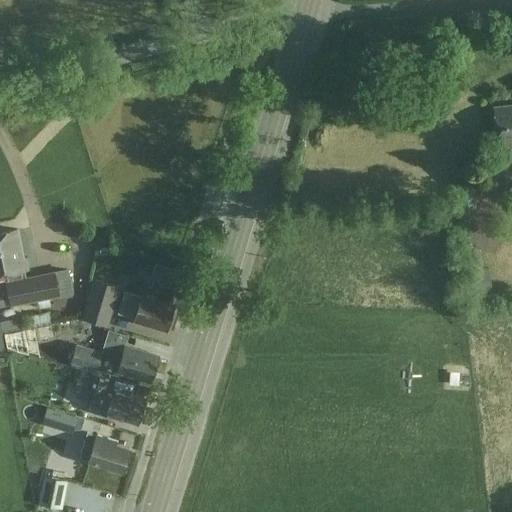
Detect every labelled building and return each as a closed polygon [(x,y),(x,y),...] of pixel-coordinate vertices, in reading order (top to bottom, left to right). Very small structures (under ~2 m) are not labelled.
[(511,103),(493,105),(496,142),(511,140),(511,103)] [(475,206),(473,182),(457,184),(460,208),(475,206)] [(0,273),(6,272),(7,272),(9,281),(7,281),(12,303),(59,294),(55,271),(27,277),(25,268),(26,268),(18,228),(0,231),(0,273)] [(98,277),(84,317),(107,325),(121,285),(98,277)] [(172,303),(143,294),(135,318),(165,327),(172,303)] [(28,328),(52,323),(50,311),(26,316),(28,328)] [(39,339),(52,336),(50,325),(37,328),(39,339)] [(103,350),(76,341),(70,361),(97,369),(103,350)] [(150,378),(156,358),(153,354),(143,351),(143,349),(125,343),(117,370),(135,375),(136,374),(150,378)] [(85,389),(104,394),(109,376),(90,370),(85,389)] [(111,396),(107,395),(104,404),(108,405),(106,413),(137,422),(144,397),(113,388),(111,396)] [(79,424),(67,419),(60,440),(73,444),(79,424)] [(126,469),(129,458),(126,457),(131,444),(97,433),(97,434),(87,431),(79,456),(89,459),(89,460),(122,470),(123,468),(126,469)] [(65,479),(41,474),(35,501),(59,506),(65,479)]
